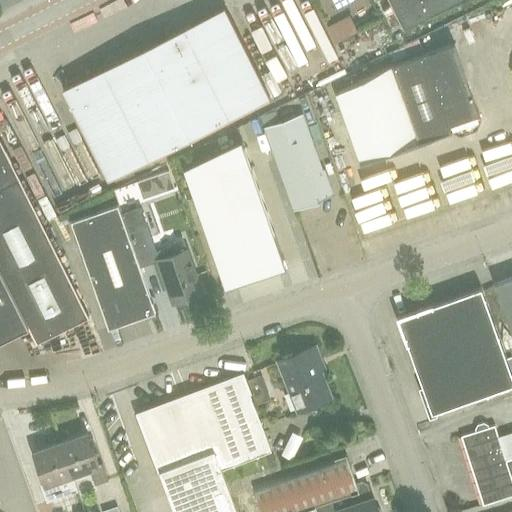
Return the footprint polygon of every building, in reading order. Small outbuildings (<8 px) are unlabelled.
[(331,0),(336,9),(352,0),(331,0)] [(389,0),(404,27),(456,0),(389,0)] [(224,5),(62,87),(108,177),(269,95),(224,5)] [(331,20),(337,36),(360,28),(354,11),(331,20)] [(296,42),(304,66),(315,62),(307,38),(296,42)] [(474,130),(479,119),(452,42),(392,63),(332,94),(357,163),(416,141),(416,142),(448,131),(458,136),(474,130)] [(317,200),(317,198),(330,194),(301,112),(263,126),(293,208),(317,200)] [(37,339),(88,312),(0,137),(0,335),(28,321),(37,339)] [(183,168),(225,288),(287,266),(242,137),(183,168)] [(400,190),(404,200),(431,191),(427,177),(437,174),(434,164),(406,174),(410,187),(400,190)] [(120,213),(117,204),(69,221),(108,328),(155,311),(140,267),(120,213)] [(120,213),(140,267),(155,261),(161,279),(164,278),(173,302),(201,292),(186,249),(186,248),(182,236),(175,239),(169,246),(157,250),(141,206),(120,213)] [(361,217),(365,227),(392,217),(389,207),(361,217)] [(511,274),(494,281),(511,331),(511,274)] [(511,381),(511,377),(479,286),(430,303),(430,304),(415,309),(416,312),(397,319),(402,333),(430,411),(511,381)] [(295,407),(328,395),(315,359),(319,358),(313,344),(277,358),(295,407)] [(270,449),(241,372),(136,412),(174,511),(237,511),(220,468),(270,449)] [(511,493),(511,456),(504,459),(493,424),(461,435),(483,503),(511,493)] [(511,426),(500,430),(506,453),(511,451),(511,426)] [(88,467),(92,478),(94,483),(107,478),(101,462),(98,463),(87,430),(59,440),(71,473),(88,467)] [(76,489),(70,473),(71,473),(59,440),(33,450),(44,482),(41,483),(47,500),(76,489)] [(372,497),(368,486),(360,482),(356,483),(346,454),(252,485),(260,511),(331,511),(337,510),(338,511),(378,511),(373,497),(372,497)] [(13,504),(31,501),(28,481),(9,484),(13,504)]
